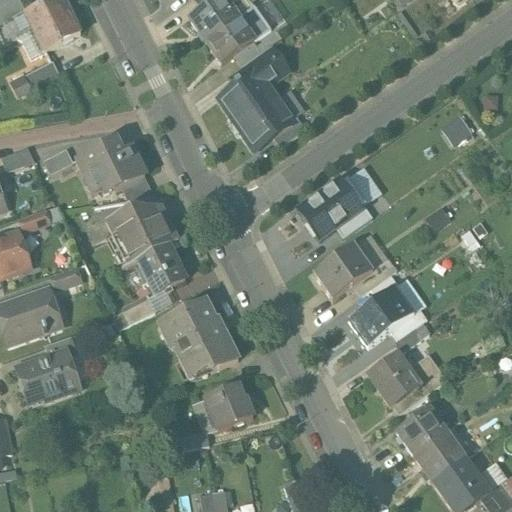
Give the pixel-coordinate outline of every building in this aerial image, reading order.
[(60,0),(59,0),(25,17),(16,0),(8,0),(0,4),(0,44),(2,49),(33,34),(44,56),(80,39),(60,0)] [(217,0),(197,14),(188,21),(204,44),(239,20),(233,10),(247,0),(217,0)] [(194,0),(190,3),(197,14),(217,0),(194,0)] [(239,20),(204,44),(221,68),(233,60),(255,45),(256,44),(239,20)] [(255,45),(233,60),(241,71),(262,56),(255,45)] [(262,56),(241,71),(247,81),(257,74),(259,76),(278,62),(270,50),(262,56)] [(52,67),(24,81),(31,96),(59,82),(52,67)] [(247,81),(239,87),(238,86),(234,88),(235,90),(218,102),(237,128),(276,100),(259,76),(257,74),(247,81)] [(276,100),(237,128),(255,153),(273,141),(294,126),(293,124),(276,100)] [(294,126),(273,141),(280,151),(305,133),(297,121),(293,124),(294,126)] [(113,145),(78,162),(94,195),(112,186),(115,192),(144,178),(130,151),(121,156),(120,152),(117,153),(113,145)] [(28,153),(1,162),(6,175),(34,165),(28,153)] [(72,167),(66,154),(43,164),(48,176),(70,167),(72,167)] [(335,233),(342,243),(372,222),(364,211),(367,208),(348,181),(340,187),(360,215),(335,233)] [(297,215),(318,245),(335,233),(360,215),(340,187),(339,185),(297,215)] [(123,204),(77,212),(93,245),(111,236),(105,224),(119,217),(126,219),(129,217),(123,204)] [(153,211),(143,216),(135,214),(129,217),(126,219),(119,217),(105,224),(111,236),(127,269),(168,249),(178,244),(163,213),(153,211)] [(45,213),(19,222),(24,235),(49,226),(45,213)] [(18,235),(0,241),(0,280),(30,270),(18,235)] [(168,249),(138,264),(155,298),(185,283),(168,249)] [(353,249),(313,277),(332,304),(354,289),(373,276),(372,274),(353,249)] [(388,263),(372,274),(373,276),(354,289),(361,300),(370,293),(390,279),(396,275),(388,263)] [(77,270),(50,279),(55,294),(82,285),(77,270)] [(370,293),(378,303),(394,292),(397,290),(390,279),(370,293)] [(394,292),(413,319),(420,315),(426,310),(407,283),(397,290),(394,292)] [(48,292),(0,307),(0,324),(9,348),(61,330),(48,292)] [(394,292),(378,303),(348,324),(368,352),(391,336),(413,319),(394,292)] [(148,304),(123,316),(129,328),(154,316),(148,304)] [(206,304),(158,328),(167,346),(175,343),(182,358),(179,359),(188,378),(208,369),(211,376),(238,362),(218,323),(216,324),(206,304)] [(391,336),(398,345),(411,336),(427,325),(420,315),(413,319),(391,336)] [(398,345),(395,347),(402,357),(418,346),(411,336),(398,345)] [(71,340),(44,349),(48,360),(65,354),(75,351),(71,340)] [(48,360),(17,371),(29,406),(44,401),(45,404),(78,392),(77,388),(80,384),(79,379),(74,378),(70,369),(74,364),(72,359),(67,358),(65,354),(48,360)] [(396,361),(367,381),(388,411),(417,391),(396,361)] [(237,389),(205,402),(218,435),(253,421),(246,404),(243,405),(237,389)] [(429,414),(396,437),(412,460),(443,439),(435,427),(437,425),(429,414)] [(7,424),(0,425),(0,459),(13,458),(7,424)] [(207,437),(180,442),(182,454),(209,450),(207,437)] [(443,439),(412,460),(432,488),(464,465),(443,438),(443,439)] [(487,498),(464,465),(432,488),(448,511),(469,511),(480,505),(488,499),(487,498)] [(511,511),(511,504),(501,488),(487,498),(488,499),(480,505),(484,511),(511,511)] [(225,511),(223,497),(211,499),(213,511),(225,511)] [(213,511),(211,499),(199,501),(200,511),(213,511)] [(302,511),(299,500),(288,504),(290,511),(302,511)]
